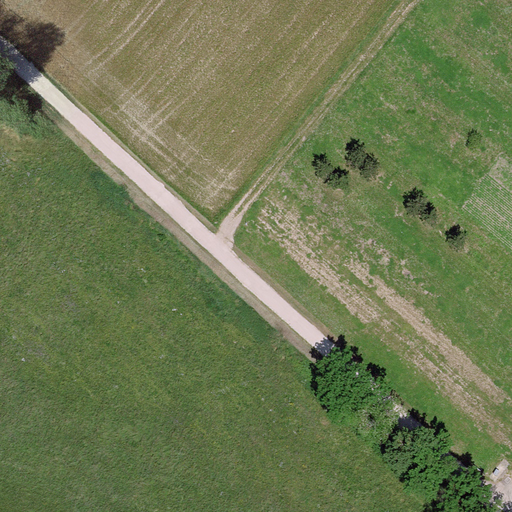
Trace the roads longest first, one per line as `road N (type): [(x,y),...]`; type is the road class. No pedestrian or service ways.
road 1 (track): [(0,45),(503,511)]
road 2 (track): [(217,248),(410,0)]
